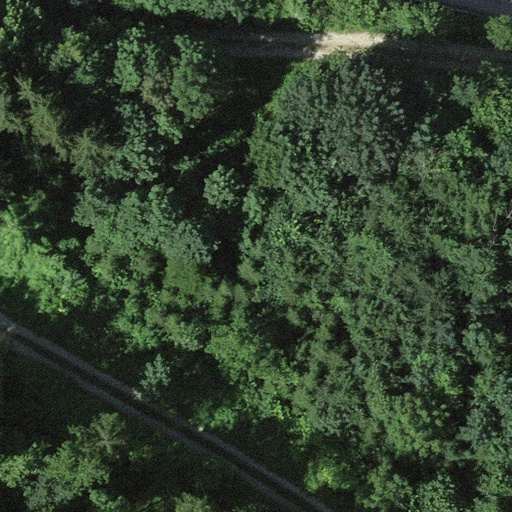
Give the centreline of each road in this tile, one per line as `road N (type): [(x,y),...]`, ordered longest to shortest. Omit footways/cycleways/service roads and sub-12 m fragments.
road 1 (track): [(511,56),(0,13)]
road 2 (track): [(0,327),(181,419),(323,511)]
